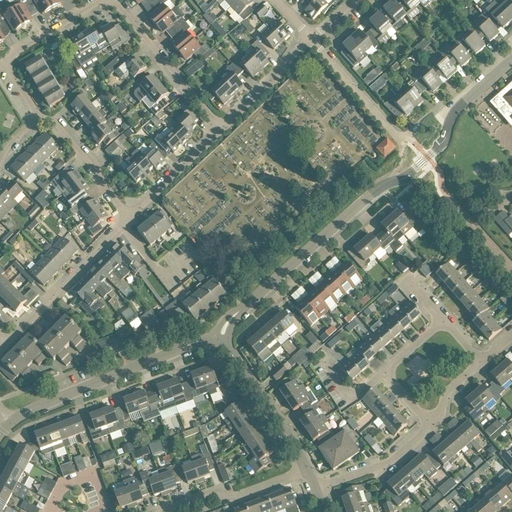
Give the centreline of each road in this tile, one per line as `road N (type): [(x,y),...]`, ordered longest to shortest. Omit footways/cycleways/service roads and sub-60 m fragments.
road 1 (residential): [(218,342),(224,325),(312,244),(428,157),(454,112),(511,62)]
road 2 (residential): [(8,423),(192,343),(218,342)]
road 3 (residential): [(223,129),(110,0)]
road 4 (residential): [(2,345),(123,225)]
road 5 (residential): [(306,469),(218,342)]
road 6 (residential): [(414,142),(395,133),(310,37)]
road 7 (residential): [(163,511),(306,469)]
road 8 (residential): [(129,219),(60,121),(40,112)]
road 9 (residential): [(313,488),(389,463),(431,425)]
road 10 (residential): [(129,219),(223,129)]
road 11 (residential): [(223,129),(310,37)]
